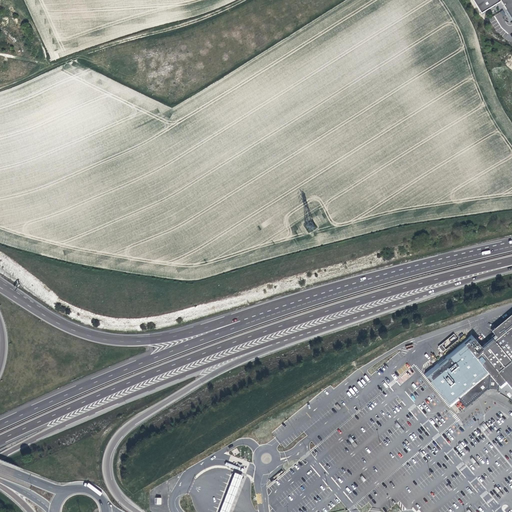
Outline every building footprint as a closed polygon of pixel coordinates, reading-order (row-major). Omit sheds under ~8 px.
[(511,0),(471,0),(480,14),(489,9),(494,5),(500,2),(511,20),(511,0)] [(489,377),(488,387),(498,388),(498,391),(499,391),(502,393),(505,395),(508,397),(511,399),(511,400),(511,314),(493,331),(498,338),(484,350),(473,336),(425,375),(429,380),(440,393),(440,392),(452,407),(489,377)] [(384,423),(377,415),(375,416),(382,424),(384,423)] [(492,431),(485,423),(480,427),(487,435),(492,431)] [(357,445),(351,437),(349,439),(355,447),(357,445)] [(467,452),(461,443),(458,445),(465,453),(467,452)] [(479,466),(473,458),(470,460),(477,468),(479,466)] [(228,511),(243,476),(236,473),(220,511),(228,511)] [(503,495),(497,487),(494,489),(501,497),(503,495)]
